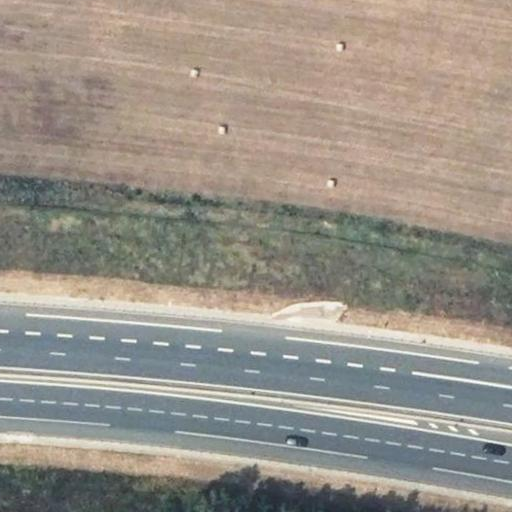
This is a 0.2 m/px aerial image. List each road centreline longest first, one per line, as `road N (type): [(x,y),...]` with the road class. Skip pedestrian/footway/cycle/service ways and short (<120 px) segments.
road 1 (motorway): [(0,399),(162,412),(511,460)]
road 2 (motorway): [(410,386),(153,356),(0,348)]
